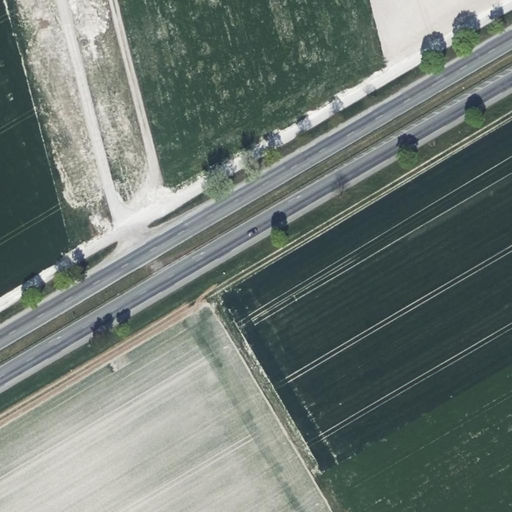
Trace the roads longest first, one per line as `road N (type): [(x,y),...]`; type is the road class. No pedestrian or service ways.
road 1 (primary): [(0,376),(511,78)]
road 2 (unclassified): [(511,2),(123,230),(138,258)]
road 3 (primary): [(511,39),(138,258)]
road 4 (track): [(58,0),(123,230)]
road 5 (primary): [(138,258),(0,339)]
road 6 (track): [(0,302),(123,230)]
